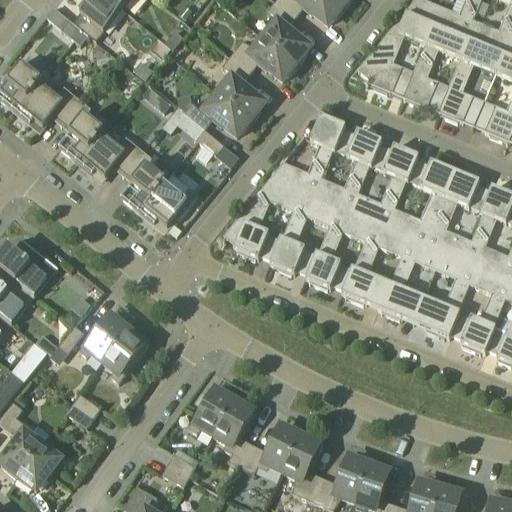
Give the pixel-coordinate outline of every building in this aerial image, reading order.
[(91,0),(74,28),(69,25),(61,35),(81,50),(89,41),(96,47),(123,14),(104,0),(91,0)] [(104,0),(123,14),(134,0),(104,0)] [(334,26),(345,15),(326,0),(291,0),(290,1),(288,0),(280,0),(276,5),(296,21),(305,10),(328,29),(332,24),(334,26)] [(326,0),(345,15),(352,3),(351,2),(351,0),(326,0)] [(468,0),(460,19),(418,2),(405,18),(434,30),(468,44),(475,26),(473,25),(483,0),(468,0)] [(468,44),(470,45),(504,59),(511,38),(511,0),(491,0),(510,8),(499,35),(475,26),(468,44)] [(269,28),(272,33),(264,42),(300,71),(307,58),(305,57),(310,52),(286,33),(296,21),(276,5),(268,15),(275,20),(269,28)] [(405,18),(358,75),(369,84),(368,87),(393,98),(395,94),(405,98),(414,76),(394,68),(404,40),(425,49),(414,76),(426,49),(434,30),(405,18)] [(428,112),(430,108),(440,113),(449,91),(428,82),(439,55),(460,64),(461,64),(462,64),(470,45),(468,44),(434,30),(426,49),(414,76),(405,98),(403,102),(428,112)] [(175,36),(165,49),(173,55),(183,42),(175,36)] [(256,52),(243,46),(231,61),(250,77),(259,66),(283,85),(287,80),(288,81),(300,71),(264,42),(256,52)] [(463,127),(465,123),(476,128),(485,106),(463,97),(474,70),(496,79),(505,59),(504,59),(470,45),(462,64),(461,64),(460,64),(449,91),(440,113),(438,117),(463,127)] [(511,62),(505,59),(496,79),(511,86),(511,101),(507,115),(485,106),(476,128),(487,132),(485,136),(510,146),(511,142),(511,140),(511,62)] [(227,89),(219,98),(254,127),(262,114),(260,113),(264,108),(241,89),(250,77),(231,61),(223,71),(229,76),(223,84),(227,89)] [(10,79),(0,91),(0,103),(16,117),(41,85),(22,70),(13,82),(10,79)] [(42,86),(41,85),(16,117),(31,128),(34,124),(44,132),(55,117),(64,125),(81,105),(64,92),(57,101),(40,88),(42,86)] [(243,137),(254,127),(219,98),(211,108),(206,106),(200,113),(193,108),(185,117),(205,133),(214,122),(237,141),(241,135),(243,137)] [(74,133),(59,151),(78,166),(104,135),(85,121),(91,113),(81,105),(64,125),(74,133)] [(300,195),(316,202),(324,184),(322,183),(333,155),(335,156),(336,156),(345,134),(346,130),(321,120),(310,146),(320,150),(308,178),(284,168),(271,183),(300,195)] [(149,149),(165,161),(182,137),(166,126),(149,149)] [(225,150),(205,134),(197,144),(217,160),(225,150)] [(336,210),(353,217),(360,199),(358,198),(369,170),(372,171),(381,149),(383,146),(358,135),(356,138),(345,134),(336,156),(347,160),(347,161),(356,165),(344,193),(324,184),(316,202),(336,210)] [(104,136),(104,135),(78,166),(93,178),(96,174),(106,182),(117,167),(127,175),(143,155),(127,142),(119,151),(102,138),(104,136)] [(409,186),(418,164),(419,161),(394,150),(393,154),(381,149),(372,171),(384,176),(392,180),(381,208),(360,199),(353,217),(372,225),(389,232),(397,214),(395,213),(406,186),(408,187),(409,186)] [(136,183),(121,201),(141,217),(166,185),(174,175),(155,161),(153,163),(143,155),(127,175),(136,183)] [(389,232),(408,240),(426,248),(456,176),(431,166),(430,169),(418,164),(409,186),(421,191),(420,192),(432,196),(420,224),(397,214),(389,232)] [(181,201),(165,188),(174,176),(174,175),(166,185),(141,217),(155,228),(159,224),(168,232),(176,222),(179,224),(199,200),(189,192),(181,201)] [(443,255),(462,263),(470,244),(447,235),(457,207),(469,212),(469,211),(482,216),(491,195),(478,190),(480,186),(456,176),(426,248),(443,255)] [(271,183),(225,240),(235,249),(234,253),(259,263),(260,259),(272,264),(280,244),(268,239),(269,237),(259,233),(270,206),(294,216),(294,215),(292,215),(300,195),(271,183)] [(511,199),(492,191),(491,195),(482,216),(481,217),(483,218),(472,245),(470,244),(462,263),(479,270),(498,278),(506,260),(486,251),(497,223),(511,229),(511,199)] [(330,230),(328,230),(336,210),(316,202),(300,195),(292,215),(294,215),(294,216),(283,243),(281,242),(280,244),(272,264),(270,268),(295,278),(296,274),(308,278),(316,259),(305,254),(306,252),(297,248),(307,222),(330,231),(330,230)] [(343,293),(352,274),(340,269),(341,267),(333,263),(343,237),(365,246),(362,256),(366,245),(364,244),(372,225),(353,217),(336,210),(328,230),(330,230),(330,231),(319,258),(317,257),(316,259),(308,278),(306,283),(331,293),(332,289),(343,293)] [(402,260),(400,259),(408,240),(389,232),(372,225),(364,244),(366,245),(362,256),(355,273),(352,272),(352,274),(343,293),(342,298),(366,308),(368,304),(379,308),(388,287),(369,278),(380,252),(401,261),(402,260)] [(415,267),(435,275),(443,255),(426,248),(408,240),(400,259),(402,260),(401,261),(390,288),(388,287),(379,308),(378,313),(413,328),(424,302),(404,293),(415,267)] [(16,256),(9,251),(0,262),(0,272),(36,301),(59,273),(25,245),(16,256)] [(511,251),(508,261),(506,260),(498,278),(511,283),(511,251)] [(413,328),(449,342),(451,338),(459,319),(460,317),(458,316),(469,289),(469,288),(471,289),(479,270),(462,263),(443,255),(435,275),(456,283),(444,310),(424,302),(413,328)] [(459,319),(451,338),(462,343),(460,347),(485,357),(487,353),(495,333),(496,332),(494,331),(505,304),(505,303),(507,304),(511,292),(511,283),(498,278),(479,270),(471,289),(469,288),(469,289),(491,298),(481,325),(471,321),(470,323),(459,319)] [(0,318),(13,329),(36,301),(0,272),(0,273),(2,275),(0,277),(0,318)] [(506,338),(495,333),(487,353),(498,358),(496,362),(511,368),(511,292),(507,304),(505,303),(505,304),(511,306),(511,338),(507,336),(506,338)] [(88,361),(93,358),(104,366),(129,334),(123,329),(124,327),(113,317),(97,337),(99,339),(94,345),(90,342),(80,355),(88,361)] [(0,345),(13,329),(0,318),(0,345)] [(86,338),(76,330),(60,350),(70,357),(86,338)] [(136,340),(129,334),(104,366),(115,375),(112,381),(120,387),(131,374),(127,371),(132,366),(134,367),(150,347),(138,338),(136,340)] [(39,368),(46,358),(35,349),(27,358),(39,368)] [(0,391),(0,411),(2,413),(23,386),(12,377),(0,391)] [(199,437),(203,433),(213,439),(236,404),(228,400),(229,398),(216,390),(202,411),(204,413),(200,419),(198,418),(190,432),(199,437)] [(82,398),(75,408),(95,423),(102,413),(82,398)] [(254,415),(236,404),(213,439),(227,447),(225,453),(234,457),(229,465),(242,472),(254,449),(239,441),(254,415)] [(4,471),(18,484),(44,449),(32,441),(35,435),(18,423),(25,414),(15,407),(0,425),(0,427),(21,443),(2,467),(6,470),(4,471)] [(88,432),(95,423),(75,408),(68,418),(88,432)] [(268,475),(271,470),(284,476),(302,439),(282,430),(269,457),(254,449),(242,472),(255,479),(259,471),(268,475)] [(293,497),(314,505),(324,482),(308,475),(311,469),(313,470),(324,447),(310,440),(309,443),(302,439),(284,476),(297,482),(293,497)] [(60,454),(55,458),(44,449),(18,484),(33,493),(35,491),(38,494),(56,470),(59,472),(68,460),(60,454)] [(197,470),(176,457),(170,468),(191,480),(197,470)] [(329,511),(335,511),(343,502),(356,507),(370,468),(362,465),(363,463),(349,457),(340,481),(342,482),(340,489),(324,482),(314,505),(329,511)] [(164,478),(185,491),(191,480),(170,468),(164,478)] [(380,504),(390,475),(370,468),(356,507),(369,511),(368,511),(394,511),(396,509),(380,504)] [(421,486),(413,511),(403,511),(396,509),(394,511),(435,511),(441,491),(421,486)] [(155,511),(156,511),(157,503),(137,491),(124,511),(155,511)] [(457,511),(461,497),(441,491),(435,511),(457,511)]
